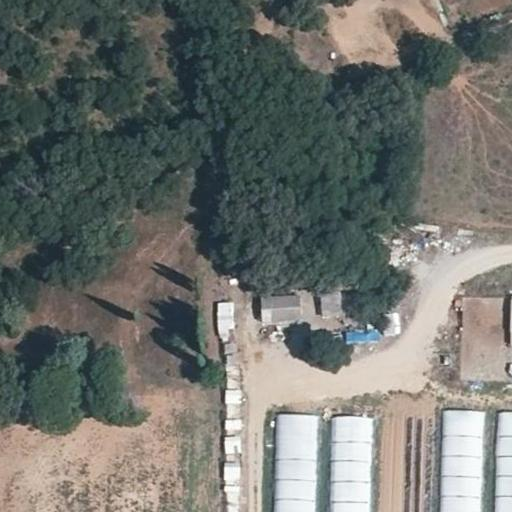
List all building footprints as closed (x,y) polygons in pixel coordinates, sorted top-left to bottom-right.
[(299,298),(260,298),(260,321),(299,321),(299,298)] [(323,317),(339,316),(338,298),(323,299),(323,317)] [(481,511),(484,413),(443,412),(440,511),(481,511)] [(511,511),(511,413),(498,414),(496,511),(511,511)] [(318,511),(321,415),(280,414),(277,511),(318,511)] [(370,511),(373,419),(332,418),(329,511),(370,511)]
